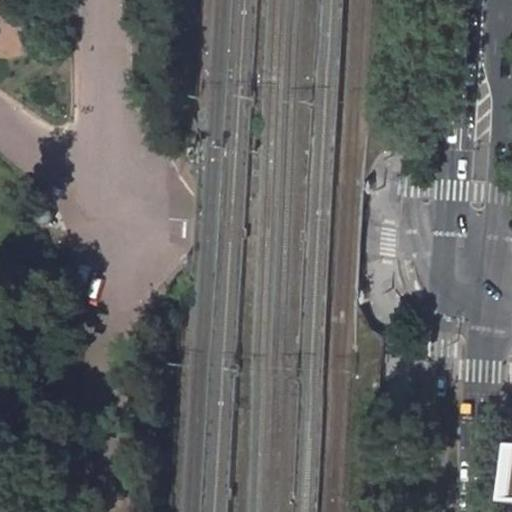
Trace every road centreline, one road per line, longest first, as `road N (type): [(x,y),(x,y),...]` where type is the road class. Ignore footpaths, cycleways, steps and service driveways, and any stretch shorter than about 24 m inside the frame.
road 1 (primary): [(492,256),(506,0)]
road 2 (primary): [(456,0),(436,249)]
road 3 (primary): [(432,307),(421,511)]
road 4 (primary): [(475,511),(488,312)]
